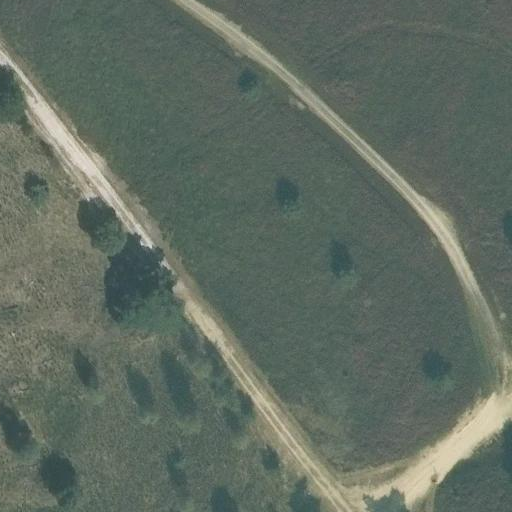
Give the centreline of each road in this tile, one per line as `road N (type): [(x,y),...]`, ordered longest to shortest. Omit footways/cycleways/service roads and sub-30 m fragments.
road 1 (track): [(176,0),(286,81),(441,237),(511,383)]
road 2 (track): [(511,388),(394,511)]
